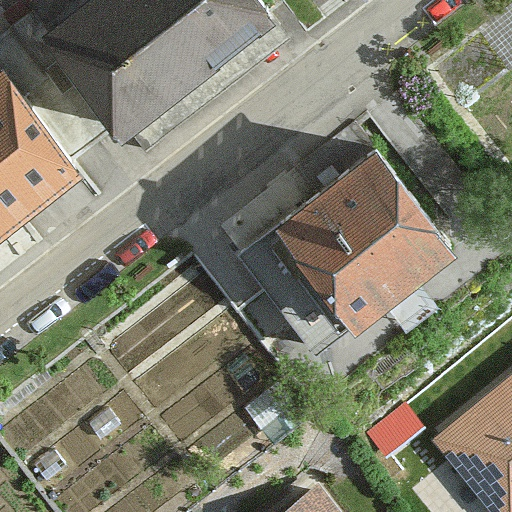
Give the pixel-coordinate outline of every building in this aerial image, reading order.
[(67,0),(42,20),(136,141),(275,35),(248,0),(67,0)] [(0,244),(83,181),(1,73),(0,74),(0,244)] [(376,152),(272,233),(352,338),(456,258),(376,152)] [(511,511),(511,365),(424,441),(485,511),(511,511)] [(347,511),(318,476),(273,511),(347,511)]
